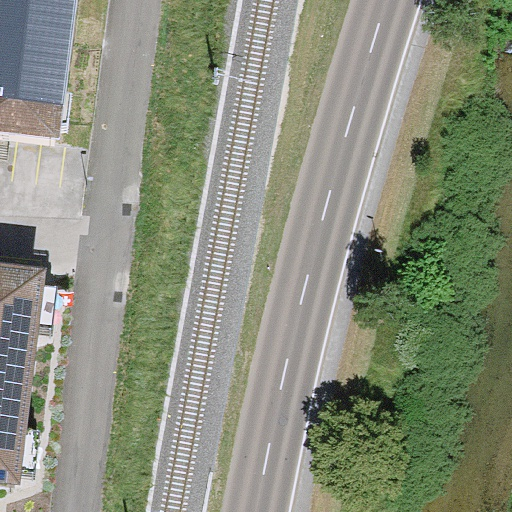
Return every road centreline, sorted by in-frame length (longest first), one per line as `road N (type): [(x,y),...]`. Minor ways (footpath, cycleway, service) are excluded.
road 1 (secondary): [(388,0),(300,305),(258,511)]
road 2 (track): [(148,0),(79,511)]
